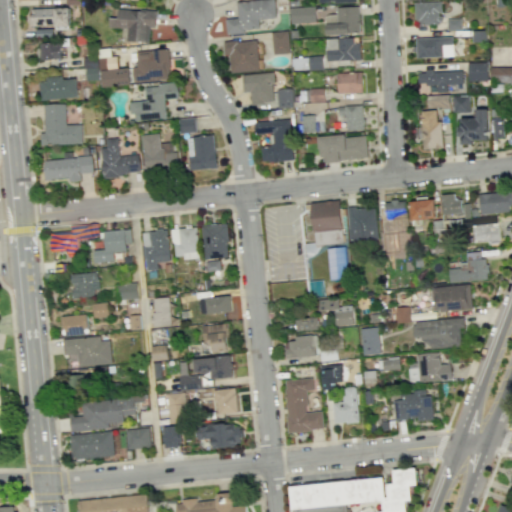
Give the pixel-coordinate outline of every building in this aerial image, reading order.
[(249,0),(236,1),(237,18),(225,18),(226,32),(259,30),(258,19),(275,18),(274,0),(249,0)] [(413,2),(414,25),(441,24),(440,1),(413,2)] [(325,34),(359,33),(358,6),(336,7),(336,14),(325,15),(325,34)] [(69,7),(30,8),(31,25),(55,25),(56,29),(70,29),(69,7)] [(290,23),(315,23),(315,7),(290,7),(290,23)] [(148,41),(149,27),(155,27),(155,10),(117,9),(117,18),(109,17),(108,27),(127,28),(126,41),(148,41)] [(459,18),(446,19),(446,29),(460,29),(459,18)] [(36,37),(53,36),(53,28),(36,29),(36,37)] [(271,32),(272,53),(289,53),(288,31),(271,32)] [(452,56),(452,36),(414,38),(415,57),(452,56)] [(359,37),(325,38),(326,61),(360,59),(359,37)] [(230,72),(263,70),(262,60),(258,60),(257,39),(223,41),(224,55),(229,54),(230,72)] [(60,42),(39,43),(40,59),(60,59),(60,42)] [(129,85),(129,68),(118,68),(117,56),(111,56),(111,48),(100,49),(101,86),(129,85)] [(133,80),(169,79),(169,49),(136,50),(137,66),(133,66),(133,80)] [(98,79),(98,56),(84,57),(85,80),(98,79)] [(322,56),(293,57),(294,69),(322,68),(322,56)] [(487,62),(467,62),(467,81),(487,80),(487,62)] [(511,65),(490,66),(490,82),(511,81),(511,65)] [(417,72),(418,84),(436,84),(437,92),(448,92),(448,85),(462,84),(462,70),(417,72)] [(337,93),(362,92),(361,72),(336,72),(337,93)] [(242,92),(250,91),(250,103),(273,102),(273,73),(242,74),(242,92)] [(40,99),(77,97),(76,77),(39,79),(40,99)] [(132,120),(166,118),(165,99),(178,98),(178,83),(145,85),(146,100),(131,101),(132,120)] [(277,89),(277,108),(292,107),(292,88),(277,89)] [(324,88),(310,88),(310,101),(324,101),(324,88)] [(427,108),(450,107),(449,94),(427,95),(427,108)] [(469,95),(452,96),(452,112),(469,111),(469,95)] [(40,144),(82,143),(82,124),(66,124),(65,103),(44,104),(45,133),(40,133),(40,144)] [(363,129),(362,105),(337,106),(338,116),(345,116),(346,130),(363,129)] [(488,141),(488,109),(475,109),(475,117),(459,117),(460,142),(488,141)] [(421,110),(422,148),(442,148),(441,120),(436,120),(435,110),(421,110)] [(301,115),(302,132),(317,131),(316,114),(301,115)] [(196,132),(195,117),(178,119),(179,133),(196,132)] [(492,119),(493,138),(503,138),(503,118),(492,119)] [(262,162),(292,160),(290,119),(254,121),(254,134),(269,133),(270,146),(261,146),(262,162)] [(144,170),(178,167),(177,151),(172,151),(171,142),(160,143),(159,133),(141,134),(144,170)] [(189,170),(217,167),(214,134),(186,137),(189,170)] [(365,134),(319,137),(320,161),(367,158),(365,134)] [(140,174),(139,155),(119,155),(118,138),(106,138),(106,147),(101,147),(102,175),(140,174)] [(93,172),(92,155),(72,156),(72,151),(63,152),(63,159),(43,160),(44,180),(81,179),(80,173),(93,172)] [(0,184),(1,184),(5,246),(0,246),(0,382),(4,382),(9,433),(0,433),(0,184)] [(511,211),(511,204),(511,191),(479,193),(480,213),(511,211)] [(461,199),(454,200),(454,193),(441,194),(442,214),(461,214),(461,199)] [(409,199),(410,220),(435,219),(434,198),(409,199)] [(342,231),(340,200),(311,202),(314,245),(339,243),(338,231),(342,231)] [(406,216),(405,200),(385,201),(386,217),(406,216)] [(375,207),(347,207),(348,242),(377,241),(375,207)] [(472,225),(474,242),(488,240),(489,244),(501,243),(498,222),(472,225)] [(49,232),(50,250),(78,248),(78,237),(97,235),(97,223),(71,225),(71,231),(49,232)] [(227,224),(202,224),(203,258),(228,258),(227,224)] [(173,258),(198,257),(196,227),(184,227),(184,228),(172,228),(173,258)] [(157,269),(156,262),(170,260),(166,228),(141,232),(146,270),(157,269)] [(103,230),(104,249),(93,249),(93,262),(114,261),(113,251),(129,251),(128,229),(103,230)] [(348,277),(344,246),(326,248),(330,280),(348,277)] [(449,266),(450,281),(486,279),(485,251),(466,252),(467,265),(449,266)] [(220,270),(220,260),(205,261),(206,271),(220,270)] [(97,272),(72,273),(72,297),(97,297),(97,272)] [(121,298),(137,297),(136,282),(120,283),(121,298)] [(433,286),(434,310),(471,309),(471,284),(433,286)] [(230,312),(230,296),(200,297),(200,313),(230,312)] [(170,325),(169,297),(152,298),(153,326),(170,325)] [(318,310),(335,310),(335,325),(353,324),(353,305),(339,305),(338,298),(318,299),(318,310)] [(93,317),(107,316),(107,302),(92,303),(93,317)] [(395,306),(396,322),(410,322),(409,306),(395,306)] [(62,316),(63,335),(86,334),(84,314),(62,316)] [(296,331),(318,328),(316,316),(294,320),(296,331)] [(460,347),(460,327),(464,327),(464,318),(413,320),(414,337),(425,336),(426,348),(460,347)] [(210,351),(230,351),(229,323),(202,324),(203,342),(210,342),(210,351)] [(361,328),(362,354),(379,354),(378,327),(361,328)] [(314,335),(294,336),(294,341),(284,341),(285,358),(315,356),(314,335)] [(77,366),(111,363),(110,340),(100,340),(100,336),(62,338),(63,354),(76,353),(77,366)] [(166,345),(151,345),(151,360),(167,359),(166,345)] [(451,379),(451,363),(440,364),(439,352),(416,353),(417,362),(408,363),(409,382),(451,379)] [(194,373),(210,372),(210,377),(230,377),(230,356),(194,357),(194,373)] [(400,368),(399,357),(377,359),(378,370),(400,368)] [(341,364),(321,365),(322,389),(335,389),(335,382),(342,381),(341,364)] [(84,374),(66,375),(67,397),(84,396),(84,374)] [(202,389),(202,375),(179,375),(179,390),(202,389)] [(287,432),(323,429),(322,411),(307,412),(306,390),(313,390),(312,378),(283,380),(287,432)] [(358,422),(356,386),(343,387),(343,401),(333,402),(333,423),(358,422)] [(215,413),(237,413),(236,388),(215,389),(215,413)] [(431,419),(429,390),(404,392),(404,399),(394,400),(395,419),(418,418),(418,420),(431,419)] [(168,392),(168,423),(184,422),(184,392),(168,392)] [(70,431),(109,428),(108,422),(123,421),(123,414),(135,414),(134,402),(144,401),(143,396),(81,401),(82,415),(69,416),(70,431)] [(198,439),(210,438),(211,447),(242,445),(240,423),(197,426),(198,439)] [(164,446),(179,446),(179,425),(163,426),(164,446)] [(150,428),(126,428),(127,448),(150,447),(150,428)] [(69,435),(72,460),(114,455),(111,430),(69,435)] [(289,486),(291,509),(381,500),(382,511),(377,511),(407,511),(406,501),(412,500),(410,486),(418,485),(416,466),(391,469),(392,482),(385,483),(387,496),(385,496),(383,476),(289,486)] [(176,511),(175,503),(181,503),(181,499),(195,498),(195,501),(215,499),(215,498),(216,498),(216,493),(230,492),(230,496),(232,496),(232,505),(246,504),(246,511),(176,511)] [(77,500),(78,511),(147,511),(146,493),(77,500)]
